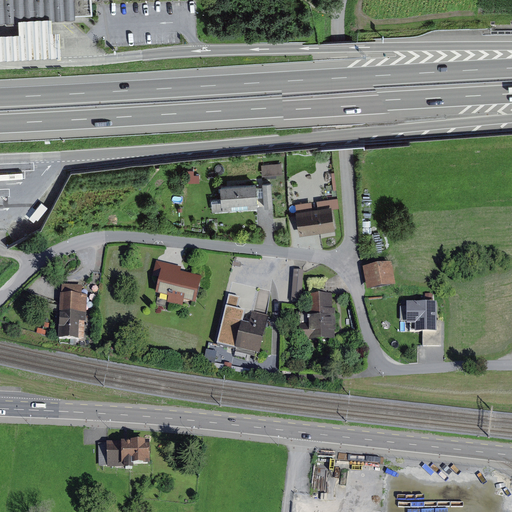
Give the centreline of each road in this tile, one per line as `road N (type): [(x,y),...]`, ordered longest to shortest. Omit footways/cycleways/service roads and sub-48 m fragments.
road 1 (primary): [(511,455),(190,420),(0,409)]
road 2 (motorway): [(511,66),(0,96)]
road 3 (motorway): [(0,122),(511,93)]
road 4 (motorway): [(110,153),(511,118)]
road 5 (residential): [(0,299),(50,253),(117,235),(343,264)]
road 6 (motorway): [(511,46),(210,50)]
road 7 (residential): [(343,264),(352,233),(339,33),(344,0)]
road 8 (residential): [(343,264),(378,357),(390,367),(511,365)]
